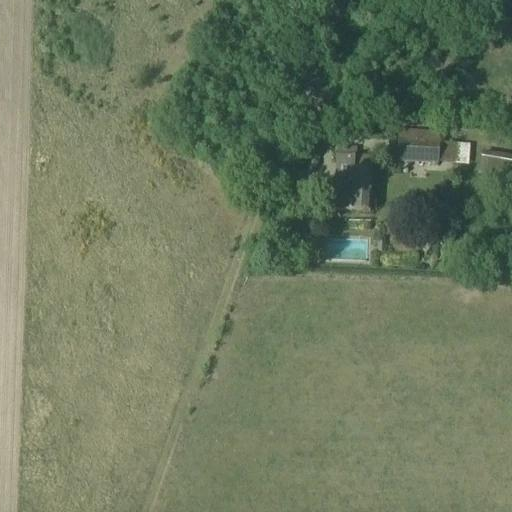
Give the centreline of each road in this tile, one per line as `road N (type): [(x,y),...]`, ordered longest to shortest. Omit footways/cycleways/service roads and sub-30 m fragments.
road 1 (track): [(148,511),(261,180)]
road 2 (unclassified): [(261,180),(334,0)]
